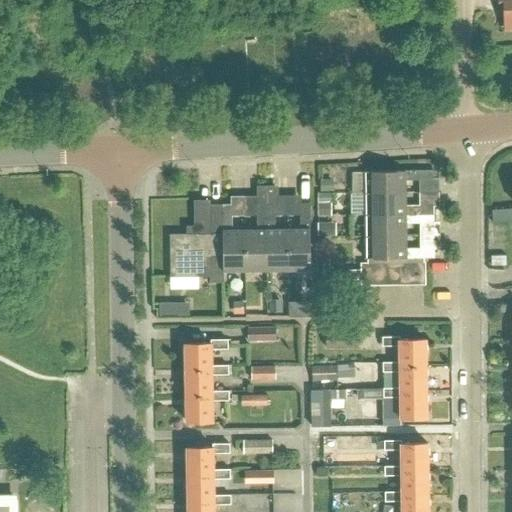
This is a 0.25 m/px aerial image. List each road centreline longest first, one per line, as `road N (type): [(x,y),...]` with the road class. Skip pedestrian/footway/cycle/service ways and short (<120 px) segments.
road 1 (residential): [(468,511),(464,134)]
road 2 (unclassified): [(128,511),(120,148)]
road 3 (tertiary): [(120,148),(464,134)]
road 4 (residential): [(464,134),(463,0)]
road 5 (tertiary): [(120,148),(0,154)]
